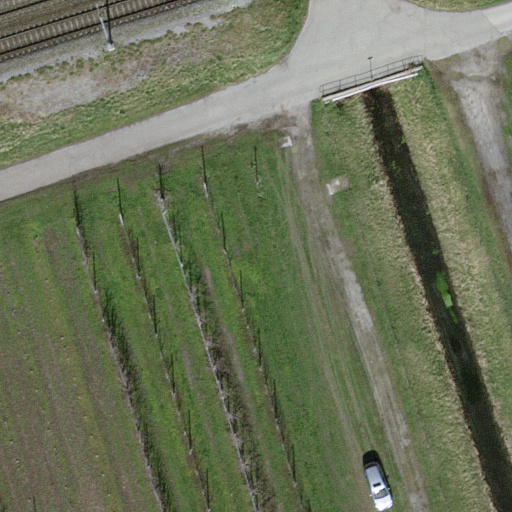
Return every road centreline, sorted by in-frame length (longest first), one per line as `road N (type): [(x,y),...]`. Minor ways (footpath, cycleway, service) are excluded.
road 1 (track): [(403,511),(276,107)]
road 2 (track): [(511,196),(462,51)]
